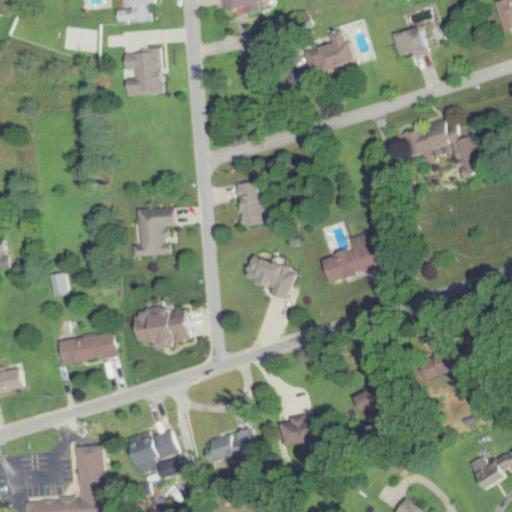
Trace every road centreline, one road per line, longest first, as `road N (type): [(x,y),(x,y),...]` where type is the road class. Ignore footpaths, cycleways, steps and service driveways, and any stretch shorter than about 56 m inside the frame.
road 1 (residential): [(0,437),(511,274)]
road 2 (residential): [(219,369),(190,0)]
road 3 (residential): [(511,68),(204,165)]
